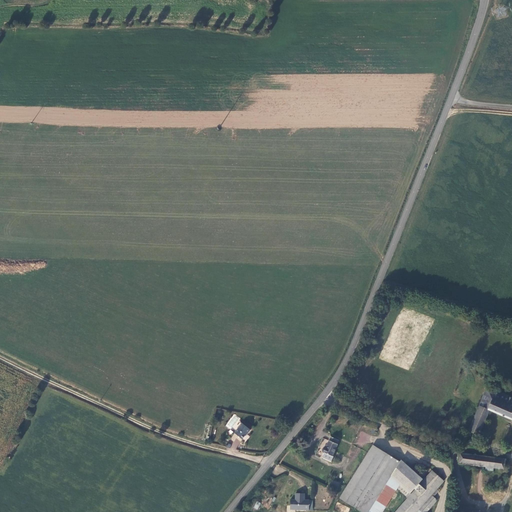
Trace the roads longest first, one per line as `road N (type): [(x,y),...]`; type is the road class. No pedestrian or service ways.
road 1 (secondary): [(484,0),(370,303),(323,395)]
road 2 (unclassified): [(268,463),(215,450),(74,392)]
road 3 (unclassified): [(323,395),(418,440),(511,457)]
